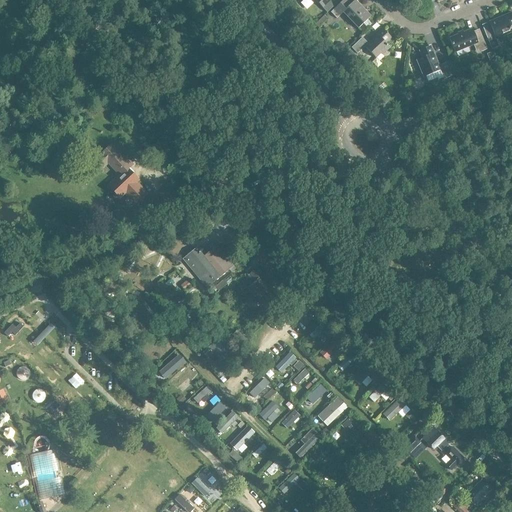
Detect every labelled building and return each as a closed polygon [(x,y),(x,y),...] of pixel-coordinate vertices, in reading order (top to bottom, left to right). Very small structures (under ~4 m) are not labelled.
[(327,13),(329,11),(335,6),(340,0),(314,0),(322,8),(327,13)] [(336,7),(335,6),(329,11),(337,19),(343,13),(358,29),(371,17),(355,0),(348,7),(342,2),(336,7)] [(490,26),(483,29),(492,49),(498,46),(494,37),(502,34),(503,36),(511,32),(511,31),(511,30),(511,29),(511,12),(488,22),(490,26)] [(362,38),(351,48),(357,54),(364,47),(375,58),(380,53),(382,55),(389,48),(385,43),(391,38),(382,29),(367,44),(362,38)] [(472,29),(449,38),(455,52),(474,45),(477,53),(481,52),(487,49),(482,38),(476,40),(473,32),(472,29)] [(338,44),(335,47),(342,55),(349,48),(345,44),(338,44)] [(422,69),(425,76),(439,70),(443,78),(443,80),(450,77),(444,63),(438,66),(430,46),(419,51),(422,58),(416,61),(420,70),(422,69)] [(343,56),(342,57),(356,71),(363,64),(350,50),(343,56)] [(425,89),(440,83),(438,77),(423,83),(425,89)] [(111,145),(95,161),(101,167),(107,161),(121,176),(109,187),(119,198),(125,192),(126,194),(137,183),(135,182),(137,180),(127,170),(132,165),(126,159),(124,160),(111,145)] [(138,183),(137,183),(126,194),(125,195),(136,206),(148,194),(138,183)] [(298,205),(293,210),(297,214),(302,209),(298,205)] [(140,226),(135,215),(135,214),(121,220),(125,228),(126,232),(140,227),(140,226)] [(71,230),(62,224),(55,235),(64,241),(71,230)] [(197,247),(182,259),(206,288),(234,266),(217,245),(204,256),(197,247)] [(264,305),(276,294),(271,288),(273,286),(256,269),(242,282),(264,305)] [(12,325),(4,333),(7,337),(12,332),(15,336),(24,327),(20,324),(16,328),(12,325)] [(314,339),(325,328),(320,324),(309,335),(314,339)] [(236,331),(232,336),(241,344),(246,339),(236,331)] [(219,337),(202,353),(208,359),(213,354),(221,362),(228,355),(233,352),(219,337)] [(336,350),(341,344),(334,338),(319,353),(326,360),(336,350)] [(281,373),(290,363),(292,365),(295,362),(293,360),(296,358),(290,352),(275,368),(281,373)] [(351,353),(337,367),(342,372),(356,358),(351,353)] [(303,365),(299,361),(295,366),(299,370),(303,365)] [(189,366),(171,383),(177,389),(195,372),(189,366)] [(293,381),(297,385),(309,374),(305,369),(293,381)] [(366,369),(355,381),(359,385),(370,374),(366,369)] [(263,382),(251,395),(255,399),(267,386),(263,382)] [(321,384),(309,396),(314,401),(325,388),(321,384)] [(381,396),(385,401),(389,396),(385,392),(386,390),(381,385),(368,397),(374,403),(381,396)] [(212,391),(208,386),(193,399),(197,404),(212,391)] [(285,399),(280,393),(266,406),(271,412),(285,399)] [(152,394),(148,398),(157,407),(161,402),(152,394)] [(34,403),(37,408),(51,400),(48,395),(34,403)] [(180,396),(175,401),(180,405),(184,400),(180,396)] [(389,422),(406,405),(399,398),(382,414),(389,422)] [(336,400),(322,413),(326,418),(340,404),(336,400)] [(60,406),(55,401),(49,407),(54,412),(60,406)] [(288,402),(285,405),(290,410),(293,407),(288,402)] [(213,410),(205,418),(213,426),(221,418),(213,410)] [(281,424),(287,429),(300,416),(294,410),(281,424)] [(408,411),(404,415),(410,421),(413,417),(408,411)] [(225,429),(228,425),(231,427),(238,420),(236,417),(236,416),(232,412),(220,423),(225,429)] [(351,416),(341,426),(345,430),(348,427),(350,429),(352,427),(351,425),(355,421),(351,416)] [(306,419),(300,425),(302,428),(308,422),(306,419)] [(365,426),(363,423),(357,428),(360,431),(365,426)] [(234,443),(238,447),(253,432),(249,428),(234,443)] [(303,445),(294,454),(300,459),(321,437),(312,428),(299,442),(303,445)] [(422,438),(427,443),(433,450),(437,446),(441,451),(440,452),(444,456),(445,454),(451,460),(445,466),(450,470),(456,465),(458,463),(460,464),(462,462),(462,460),(464,459),(453,447),(449,451),(445,446),(448,443),(433,428),(422,438)] [(370,429),(363,436),(370,442),(379,450),(385,444),(370,429)] [(211,439),(219,445),(225,436),(217,430),(211,439)] [(413,436),(402,446),(410,454),(418,446),(416,444),(419,441),(413,436)] [(326,442),(311,456),(316,461),(325,452),(327,455),(329,452),(327,450),(331,446),(326,442)] [(263,444),(252,454),(256,459),(267,448),(263,444)] [(71,445),(65,449),(68,454),(75,450),(71,445)] [(55,449),(29,455),(39,500),(65,494),(55,449)] [(204,473),(210,465),(202,458),(196,466),(204,473)] [(344,463),(340,458),(326,472),(330,476),(344,463)] [(277,459),(266,471),(270,475),(282,463),(277,459)] [(133,487),(140,479),(123,464),(116,472),(133,487)] [(161,473),(169,482),(168,483),(170,486),(172,484),(175,487),(178,483),(179,482),(166,468),(161,473)] [(215,472),(204,483),(209,488),(220,478),(215,472)] [(279,498),(286,492),(288,493),(291,490),(290,488),(295,483),(290,478),(274,493),(279,498)] [(106,479),(100,483),(115,501),(121,496),(106,479)] [(482,479),(468,493),(478,502),(492,488),(482,479)] [(302,481),(297,486),(302,491),(307,486),(304,483),(302,481)] [(377,482),(362,498),(371,507),(386,491),(377,482)] [(437,492),(433,496),(438,500),(446,492),(442,487),(439,484),(433,489),(437,492)] [(243,492),(234,501),(237,506),(238,506),(242,502),(246,498),(250,494),(246,490),(243,492)] [(89,491),(83,496),(96,511),(97,511),(103,508),(89,491)] [(160,508),(164,502),(149,491),(144,496),(160,508)] [(187,511),(197,511),(188,502),(190,501),(187,499),(186,497),(184,498),(183,497),(178,502),(187,511)] [(456,500),(451,505),(455,509),(460,504),(456,500)] [(36,503),(39,511),(45,511),(42,501),(36,503)] [(259,503),(251,511),(259,511),(264,507),(259,503)]
